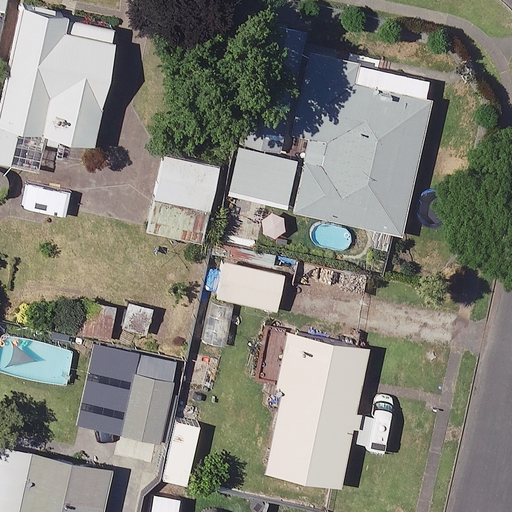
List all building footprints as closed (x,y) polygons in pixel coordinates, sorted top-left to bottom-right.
[(126,28),(29,7),(4,123),(101,143),(126,28)] [(363,61),(314,51),(296,134),(332,142),(327,163),(307,159),(295,212),(407,236),(437,100),(359,83),(363,61)] [(292,210),(303,158),(243,144),(231,196),(292,210)] [(169,154),(159,198),(216,210),(226,166),(169,154)] [(282,309),(289,273),(218,259),(211,295),(282,309)] [(347,486),(375,345),(291,328),(279,387),(286,388),(270,470),(347,486)] [(181,360),(97,342),(80,422),(164,440),(181,360)] [(35,449),(21,511),(107,511),(118,467),(35,449)] [(173,511),(179,485),(145,478),(138,511),(173,511)]
